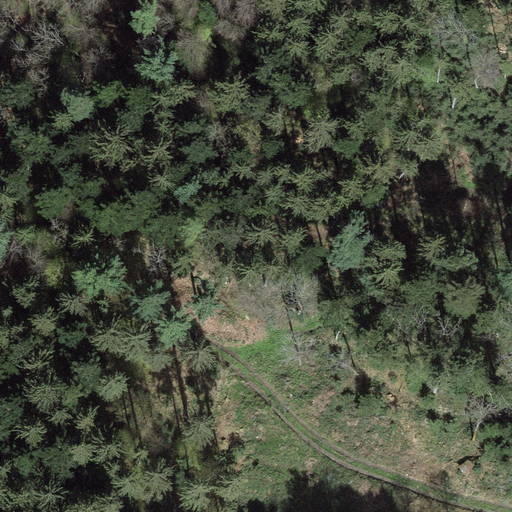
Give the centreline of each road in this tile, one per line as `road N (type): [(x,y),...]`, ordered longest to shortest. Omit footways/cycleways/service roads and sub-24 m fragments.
road 1 (track): [(0,291),(73,292),(226,355),(377,304),(439,271),(511,185)]
road 2 (track): [(226,355),(389,475),(508,511)]
